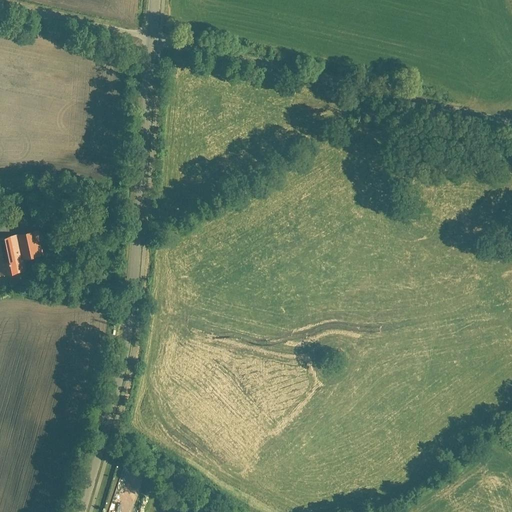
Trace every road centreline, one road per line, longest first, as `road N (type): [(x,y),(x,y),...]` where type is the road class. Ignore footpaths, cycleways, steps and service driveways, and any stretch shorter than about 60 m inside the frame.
road 1 (tertiary): [(150,39),(125,346),(80,511)]
road 2 (residential): [(511,124),(150,39)]
road 3 (residential): [(150,39),(0,1)]
